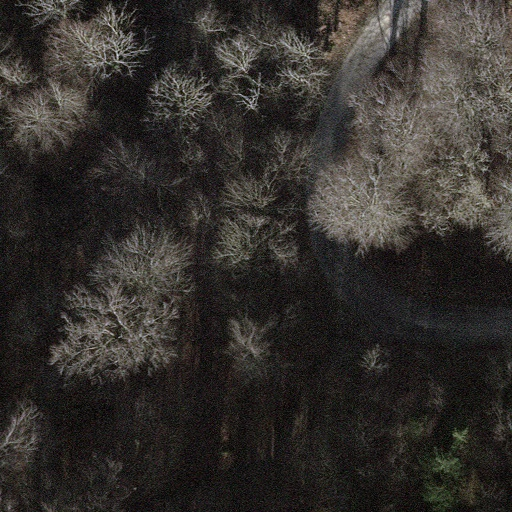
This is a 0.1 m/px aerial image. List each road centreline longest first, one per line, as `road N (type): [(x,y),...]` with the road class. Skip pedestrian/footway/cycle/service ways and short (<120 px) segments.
road 1 (track): [(175,0),(173,152),(78,316),(51,481),(65,511)]
road 2 (track): [(380,310),(345,275),(323,222),(323,182),(331,135),(363,60),(414,0)]
road 3 (track): [(172,511),(254,468),(380,310)]
road 4 (track): [(511,322),(380,310)]
